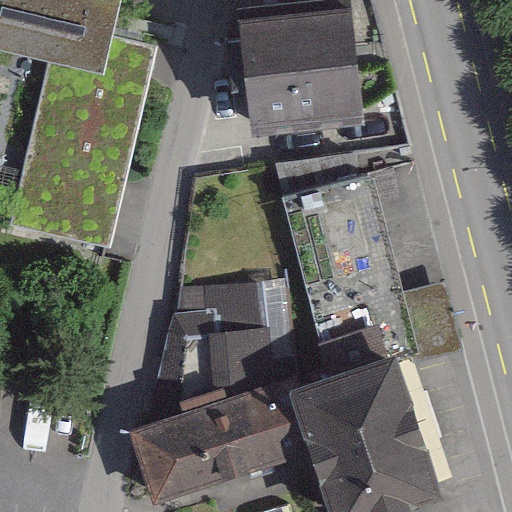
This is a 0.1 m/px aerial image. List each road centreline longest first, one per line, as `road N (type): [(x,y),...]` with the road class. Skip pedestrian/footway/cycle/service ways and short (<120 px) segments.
road 1 (residential): [(210,0),(99,511)]
road 2 (primary): [(431,0),(511,309)]
